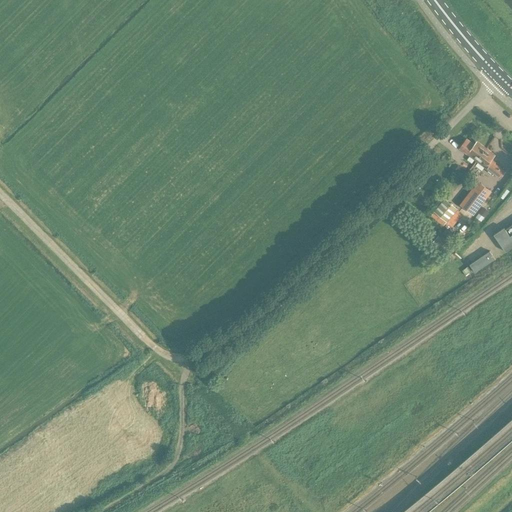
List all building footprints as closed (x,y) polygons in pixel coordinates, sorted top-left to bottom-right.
[(467,139),(460,148),(468,154),(476,161),(486,148),(477,142),(475,145),(467,139)] [(486,148),(476,161),(485,168),(493,174),(496,177),(499,179),(505,172),(495,164),(495,163),(491,160),(495,155),(486,148)] [(458,165),(453,171),(462,178),(467,172),(458,165)] [(463,206),(473,214),(490,191),(480,184),(463,206)] [(434,211),(447,222),(458,209),(444,198),(434,211)] [(504,227),(494,234),(505,252),(511,247),(511,234),(510,236),(505,229),(504,227)] [(432,243),(439,250),(446,242),(438,236),(432,243)] [(470,265),(475,273),(495,259),(490,251),(470,265)]
